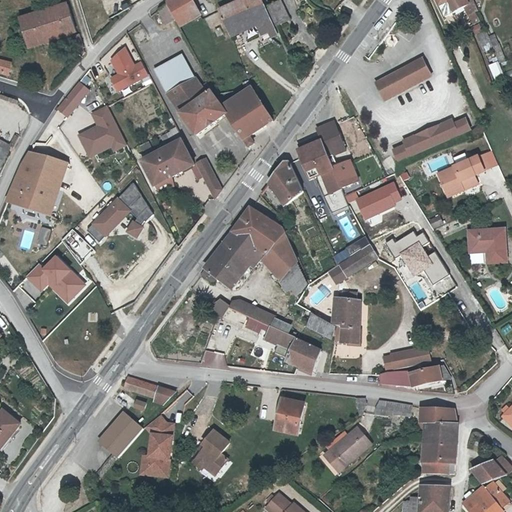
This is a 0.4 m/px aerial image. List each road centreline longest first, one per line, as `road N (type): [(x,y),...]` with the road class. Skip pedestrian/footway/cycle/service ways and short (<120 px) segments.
road 1 (secondary): [(387,0),(125,353)]
road 2 (residential): [(476,408),(151,367),(125,353)]
road 3 (tertiary): [(46,111),(120,29),(160,0)]
road 4 (residential): [(0,295),(79,419)]
